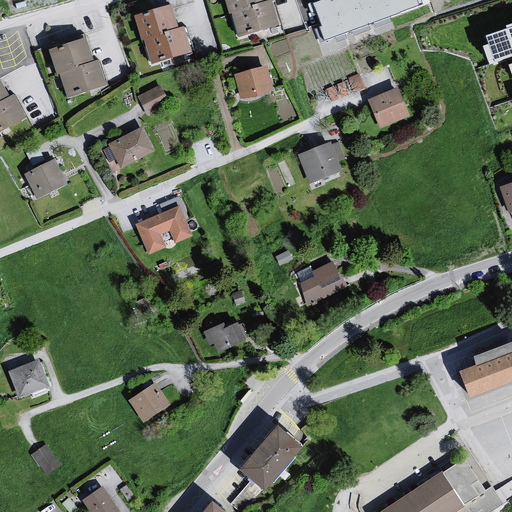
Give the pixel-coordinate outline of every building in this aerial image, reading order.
[(263,0),(223,0),(228,17),(233,15),(239,38),(279,27),(272,3),(265,4),(263,0)] [(316,0),(309,3),(322,38),(419,3),(417,0),(316,0)] [(176,29),(169,8),(130,17),(137,41),(142,40),(151,67),(194,55),(187,28),(176,29)] [(511,19),(481,30),(484,37),(511,124),(511,19)] [(84,39),(43,52),(51,77),(57,75),(64,99),(109,87),(100,62),(92,64),(84,39)] [(257,69),(230,76),(236,102),(268,93),(257,69)] [(139,91),(148,111),(171,101),(162,81),(139,91)] [(0,84),(0,131),(24,119),(13,95),(6,97),(0,84)] [(396,90),(365,102),(376,131),(409,118),(396,90)] [(143,128),(101,146),(116,171),(154,153),(143,128)] [(326,144),(293,157),(307,186),(340,176),(335,164),(345,160),(337,143),(327,147),(326,144)] [(52,162),(21,176),(33,202),(65,186),(52,162)] [(511,182),(494,189),(502,208),(507,214),(511,211),(511,182)] [(132,227),(146,257),(163,250),(158,236),(166,232),(172,246),(192,239),(175,209),(132,227)] [(297,292),(307,309),(345,287),(332,264),(311,274),(309,266),(293,273),(298,284),(297,292)] [(201,333),(215,354),(244,339),(238,325),(234,327),(232,324),(223,329),(221,325),(201,333)] [(476,367),(462,373),(472,399),(511,383),(511,344),(476,358),(476,367)] [(34,363),(5,374),(16,401),(46,390),(34,363)] [(150,385),(125,403),(140,425),(167,408),(150,385)] [(300,443),(278,427),(241,475),(264,493),(300,443)] [(48,442),(32,450),(45,473),(61,464),(48,442)] [(460,461),(376,511),(450,511),(475,496),(466,488),(476,482),(460,461)] [(100,487),(79,502),(86,511),(116,511),(100,487)]
